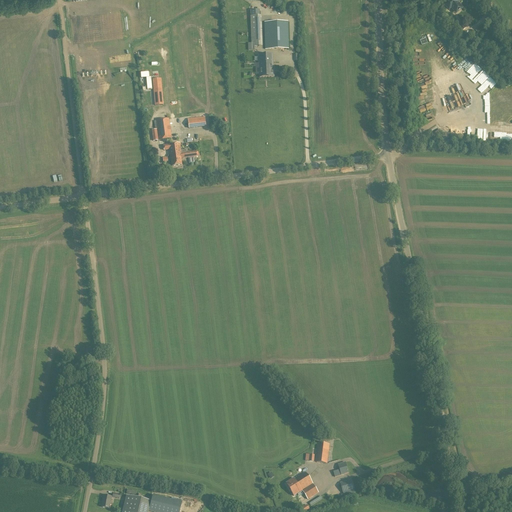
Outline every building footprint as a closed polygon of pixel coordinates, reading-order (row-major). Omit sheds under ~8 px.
[(462,8),(458,3),(460,1),(459,0),(450,0),(445,5),(449,10),(451,8),(456,14),(462,8)] [(250,10),(250,16),(251,47),(262,46),(261,16),(260,16),(259,10),(250,10)] [(460,32),(467,27),(461,20),(455,26),(460,32)] [(265,50),(289,49),(288,22),(264,22),(265,50)] [(440,51),(444,47),(440,43),(436,48),(440,51)] [(253,67),(254,67),(256,67),(256,75),(260,74),(260,78),(274,77),(274,66),(273,66),(272,56),(259,56),(258,56),(259,63),(253,64),(253,66),(253,67)] [(469,76),(466,79),(471,86),(474,83),(469,76)] [(155,106),(164,105),(161,79),(152,79),(155,106)] [(446,112),(465,104),(457,84),(455,85),(460,98),(455,100),(456,102),(443,107),(446,112)] [(423,96),(416,99),(421,112),(425,110),(423,105),(426,104),(423,96)] [(189,129),(206,127),(205,117),(188,119),(189,129)] [(172,139),(169,119),(154,121),(155,130),(157,130),(158,141),(172,139)] [(438,129),(428,135),(432,140),(442,135),(438,129)] [(181,154),(183,150),(181,151),(180,144),(163,146),(164,151),(169,150),(170,156),(181,154)] [(182,157),(183,158),(198,156),(198,151),(186,153),(186,150),(183,150),(181,154),(181,157),(182,157)] [(181,159),(183,158),(182,157),(181,157),(181,154),(170,156),(170,159),(171,159),(172,167),(182,165),(181,159)] [(327,464),(330,444),(317,442),(315,463),(327,464)] [(314,462),(315,455),(306,454),(305,461),(309,461),(309,462),(314,462)] [(349,473),(345,462),(337,464),(339,470),(341,475),(349,473)] [(307,481),(310,479),(306,472),(294,479),(293,478),(286,483),(288,487),(293,484),(296,482),(298,485),(303,482),(304,483),(307,481)] [(293,484),(288,487),(294,496),(302,491),(308,500),(318,493),(310,479),(307,481),(304,483),(303,482),(298,485),(296,482),(293,484)] [(340,483),(343,493),(354,490),(351,480),(340,483)] [(152,511),(179,511),(182,502),(158,496),(153,495),(151,502),(149,511),(152,511)] [(110,509),(112,497),(103,496),(102,501),(103,501),(102,508),(110,509)] [(122,511),(148,511),(151,502),(126,496),(122,511)]
